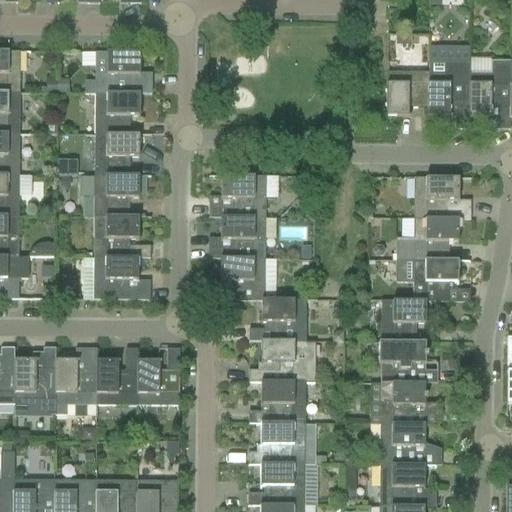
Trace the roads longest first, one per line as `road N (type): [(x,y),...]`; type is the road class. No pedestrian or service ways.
road 1 (residential): [(505,166),(484,157),(360,154),(326,139),(187,141)]
road 2 (residential): [(483,451),(505,166)]
road 3 (residential): [(185,17),(194,9),(381,7)]
road 4 (residential): [(202,511),(197,357),(176,320)]
road 5 (residential): [(0,26),(146,28),(185,17)]
road 6 (residential): [(176,320),(177,158),(187,141)]
road 7 (residential): [(0,318),(176,320)]
road 8 (residential): [(187,141),(185,17)]
